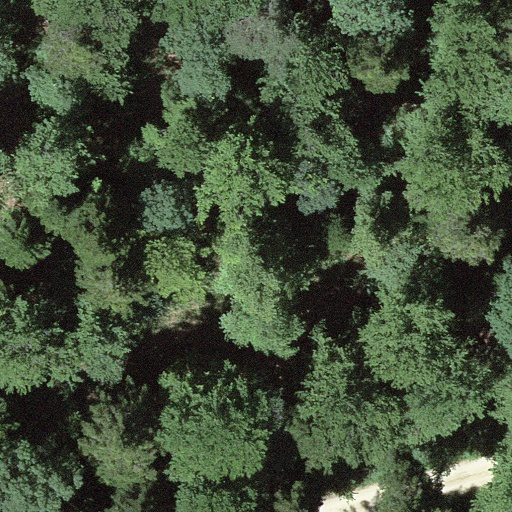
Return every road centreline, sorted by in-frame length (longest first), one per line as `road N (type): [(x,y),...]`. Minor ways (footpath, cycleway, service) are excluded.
road 1 (track): [(0,328),(511,217)]
road 2 (track): [(511,453),(309,511)]
